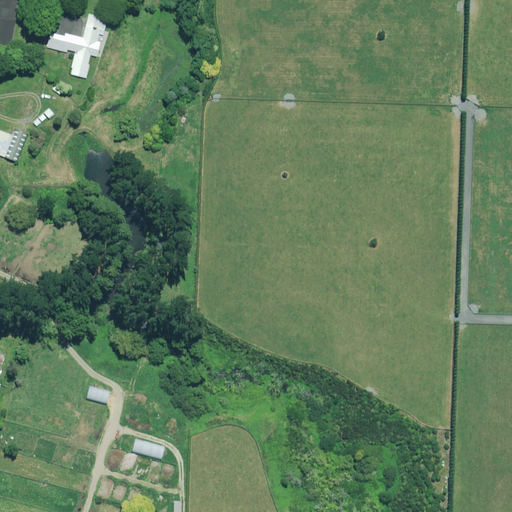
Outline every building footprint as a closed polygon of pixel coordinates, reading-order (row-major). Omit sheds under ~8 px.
[(76,52),(72,69),(73,69),(71,76),(87,80),(90,66),(88,65),(91,55),(97,57),(100,43),(97,42),(99,35),(103,36),(107,20),(89,15),(83,38),(66,34),(65,36),(52,33),(48,48),(67,53),(68,50),(76,52)] [(8,124),(5,132),(1,131),(0,134),(0,155),(12,160),(14,154),(19,156),(27,135),(15,131),(16,128),(8,124)] [(110,391),(91,386),(87,400),(107,405),(110,391)] [(165,447),(136,439),(133,452),(162,459),(165,447)] [(186,511),(187,502),(175,502),(174,511),(186,511)]
